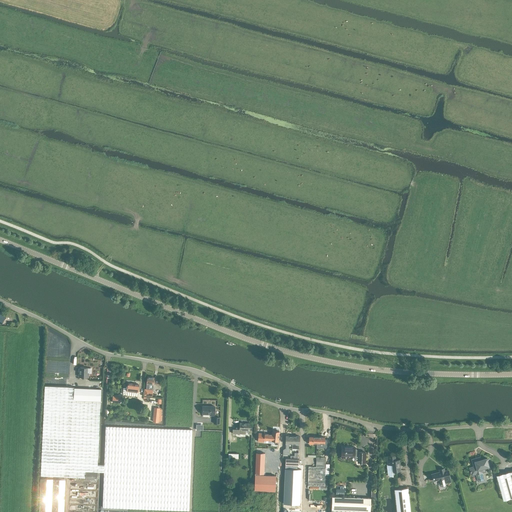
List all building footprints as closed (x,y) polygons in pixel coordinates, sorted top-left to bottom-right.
[(89,377),(89,373),(87,373),(88,368),(80,368),(80,377),(89,377)] [(153,388),(155,378),(148,377),(147,387),(146,392),(152,393),(153,387),(153,388)] [(137,396),(139,385),(129,383),(128,391),(125,390),(124,395),(137,396)] [(101,401),(102,389),(75,388),(75,387),(44,386),(41,476),(86,478),(86,479),(97,479),(98,472),(104,472),(103,507),(189,511),(192,430),(106,426),(104,465),(98,465),(100,401),(101,401)] [(215,415),(215,407),(203,407),(203,414),(211,414),(211,415),(214,415),(215,415)] [(154,408),(153,421),(158,422),(158,421),(160,421),(161,410),(159,409),(159,408),(154,408)] [(250,428),(250,427),(250,424),(240,423),(240,428),(237,428),(236,430),(233,430),(233,434),(246,434),(246,431),(249,431),(249,434),(252,434),(252,428),(250,428)] [(259,434),(258,441),(264,442),(264,440),(272,441),(272,435),(259,434)] [(293,444),(293,436),(286,436),(286,444),(286,448),(284,450),(283,454),(290,455),(290,448),(289,448),(289,444),(293,444)] [(365,462),(365,452),(358,452),(357,452),(357,451),(356,449),(355,449),(355,447),(350,447),(350,446),(346,446),(342,446),(342,455),(345,456),(345,455),(354,456),(354,455),(358,455),(358,462),(365,462)] [(423,465),(424,467),(429,466),(428,464),(435,462),(433,455),(429,456),(428,451),(417,454),(418,459),(419,459),(421,466),(423,465)] [(256,453),(255,474),(264,474),(265,453),(256,453)] [(325,487),(325,485),(325,477),(325,465),(326,465),(326,457),(316,457),(316,455),(308,455),(308,457),(316,457),(316,464),(316,467),(308,467),(307,488),(327,489),(327,487),(310,486),(325,487)] [(387,465),(392,465),(393,472),(400,471),(399,460),(395,460),(395,456),(387,456),(387,465)] [(285,458),(283,504),(300,504),(301,469),(297,469),(297,465),(299,465),(299,459),(285,458)] [(470,468),(472,475),(476,474),(478,480),(484,478),(482,472),(486,471),(485,468),(490,466),(487,458),(480,460),(480,459),(473,461),(474,467),(470,468)] [(432,472),(433,480),(440,479),(441,484),(452,482),(449,468),(445,469),(445,467),(439,468),(439,471),(432,472)] [(498,478),(504,501),(511,498),(511,471),(497,476),(498,478)] [(275,476),(264,475),(255,475),(254,491),(275,492),(275,476)] [(39,511),(64,511),(66,479),(41,478),(39,511)] [(340,486),(340,489),(336,489),(336,494),(344,494),(345,489),(344,489),(344,486),(340,486)] [(410,511),(407,488),(394,490),(396,511),(410,511)] [(369,511),(370,498),(359,497),(332,496),(331,511),(369,511)]
